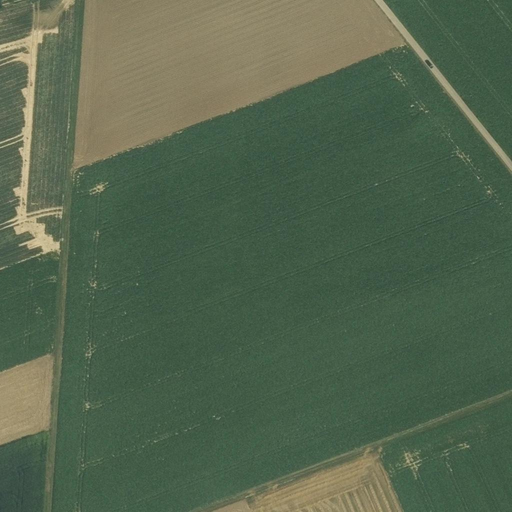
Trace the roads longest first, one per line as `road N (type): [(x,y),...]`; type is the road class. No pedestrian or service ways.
road 1 (track): [(80,0),(51,511)]
road 2 (track): [(204,511),(511,396)]
road 3 (track): [(378,0),(511,164)]
